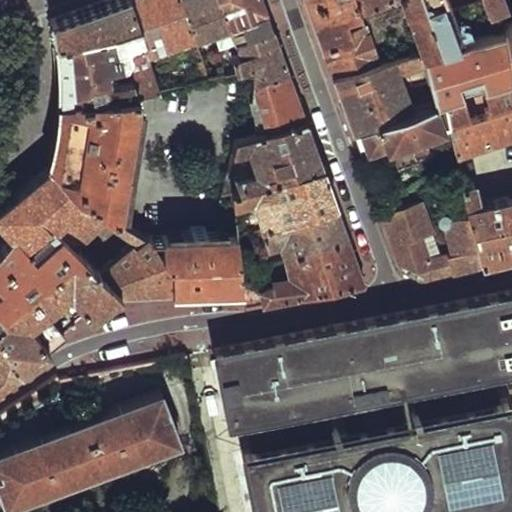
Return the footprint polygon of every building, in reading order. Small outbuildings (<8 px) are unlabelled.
[(54,33),(56,40),(111,26),(121,59),(126,59),(132,73),(139,90),(161,86),(150,53),(130,0),(104,0),(87,6),(53,19),(52,23),(54,33)] [(130,0),(150,53),(196,37),(180,0),(130,0)] [(180,0),(196,37),(203,35),(206,39),(218,35),(223,47),(235,41),(218,0),(180,0)] [(218,0),(235,41),(238,40),(274,25),(264,0),(218,0)] [(356,0),(306,0),(320,39),(349,26),(344,8),(357,1),(356,0)] [(420,0),(356,0),(357,1),(360,0),(402,0),(421,50),(436,46),(420,0)] [(420,0),(436,46),(455,40),(441,0),(420,0)] [(485,3),(452,14),(459,39),(498,28),(506,25),(502,7),(487,10),(485,3)] [(349,26),(320,39),(334,77),(380,63),(364,20),(349,26)] [(511,23),(506,25),(498,28),(508,62),(510,71),(511,70),(511,23)] [(235,56),(240,70),(255,65),(254,80),(289,69),(283,51),(274,25),(238,40),(243,52),(235,56)] [(58,77),(58,97),(139,90),(132,73),(108,75),(104,65),(121,59),(111,26),(56,40),(59,68),(58,77)] [(508,62),(498,28),(459,39),(455,40),(436,46),(421,50),(420,51),(422,63),(431,103),(443,99),(508,78),(510,71),(508,62)] [(380,63),(334,77),(344,105),(353,132),(414,110),(399,71),(422,63),(420,51),(380,63)] [(297,93),(289,69),(254,80),(254,93),(257,99),(263,123),(257,125),(258,130),(306,116),(297,93)] [(511,110),(508,78),(443,99),(449,124),(455,152),(511,132),(511,110)] [(53,140),(50,165),(106,215),(121,222),(126,171),(135,172),(137,164),(128,162),(139,90),(58,97),(53,140)] [(414,110),(353,132),(361,152),(388,142),(389,145),(393,144),(399,164),(419,158),(416,151),(425,148),(420,134),(449,124),(443,99),(431,103),(414,110)] [(306,116),(258,130),(232,138),(231,149),(251,144),(263,171),(236,178),(238,187),(324,164),(313,136),(306,116)] [(330,181),(324,164),(238,187),(234,190),(237,204),(256,198),(264,205),(267,225),(337,203),(330,181)] [(25,185),(0,205),(0,216),(12,231),(24,245),(50,222),(59,231),(72,243),(106,215),(50,165),(25,185)] [(471,182),(463,183),(470,212),(481,260),(507,253),(511,251),(511,196),(475,204),(471,182)] [(420,202),(382,214),(390,234),(401,266),(421,276),(442,270),(481,260),(470,212),(453,217),(451,214),(449,212),(445,210),(442,211),(438,212),(437,216),(438,221),(439,224),(442,225),(445,225),(452,249),(429,255),(422,234),(430,231),(420,202)] [(342,216),(337,203),(267,225),(257,229),(261,247),(283,239),(289,254),(348,235),(342,216)] [(170,264),(171,287),(207,285),(243,283),(237,228),(166,232),(166,257),(170,264)] [(0,246),(0,336),(23,365),(51,346),(32,317),(71,285),(92,310),(118,291),(99,271),(72,243),(59,231),(34,255),(24,245),(12,231),(0,246)] [(99,271),(118,291),(145,289),(171,287),(170,264),(166,257),(151,233),(145,237),(139,233),(99,271)] [(356,256),(348,235),(289,254),(284,256),(285,262),(290,261),(294,279),(259,287),(262,302),(358,283),(362,281),(364,277),(356,256)] [(193,306),(240,299),(238,283),(191,289),(193,306)] [(511,289),(214,347),(227,418),(245,416),(252,449),(241,451),(254,511),(476,511),(511,505),(511,434),(506,401),(497,402),(493,380),(492,374),(491,368),(501,366),(502,372),(503,379),(511,377),(511,370),(509,364),(511,363),(511,289)] [(0,336),(0,380),(23,365),(0,336)] [(501,366),(491,368),(492,374),(493,380),(498,379),(503,379),(502,372),(501,366)] [(158,385),(0,444),(0,482),(9,506),(181,442),(158,385)]
